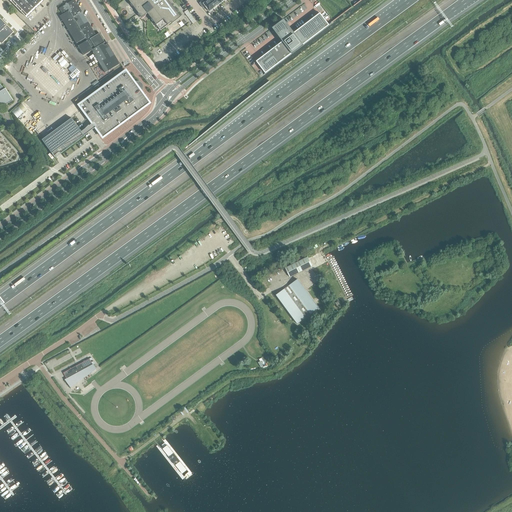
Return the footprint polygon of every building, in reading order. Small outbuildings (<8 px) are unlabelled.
[(9,0),(11,2),(15,6),(22,13),(26,17),(43,0),(9,0)] [(65,5),(59,8),(63,14),(60,16),(77,43),(80,42),(81,44),(78,46),(84,55),(93,50),(94,52),(93,53),(99,62),(100,63),(106,73),(113,69),(119,64),(120,64),(121,64),(108,44),(105,45),(104,43),(105,43),(99,33),(97,35),(95,36),(93,33),(83,15),(84,15),(84,14),(80,8),(79,9),(74,0),(73,0),(72,1),(68,3),(65,5)] [(128,0),(142,17),(144,16),(148,13),(161,30),(180,16),(167,0),(128,0)] [(216,7),(209,0),(203,0),(200,3),(203,8),(205,6),(210,12),(216,7)] [(196,21),(189,11),(185,14),(191,22),(193,24),(196,21)] [(325,28),(324,28),(328,25),(320,14),(316,17),(294,33),(284,19),(272,28),(282,42),(257,62),(266,73),(291,54),(292,54),(303,45),(325,28)] [(0,18),(0,39),(3,42),(13,32),(0,18)] [(17,37),(12,42),(17,48),(22,43),(17,37)] [(77,68),(70,76),(72,78),(73,79),(74,78),(80,72),(77,68)] [(126,71),(79,105),(103,138),(109,133),(110,132),(112,131),(113,129),(115,126),(116,124),(117,123),(119,122),(118,120),(120,118),(123,116),(126,121),(150,103),(142,92),(141,93),(141,92),(141,91),(142,91),(142,90),(143,90),(143,89),(143,88),(143,87),(143,86),(143,85),(143,84),(142,84),(142,83),(141,83),(140,82),(139,82),(138,82),(137,82),(136,82),(135,82),(134,83),(134,82),(126,71)] [(0,104),(3,107),(13,100),(6,88),(6,89),(6,90),(0,83),(0,104)] [(72,118),(65,123),(42,140),(55,157),(52,153),(60,147),(62,149),(63,152),(85,136),(74,122),(72,118)] [(285,268),(290,277),(295,275),(312,266),(308,257),(285,268)] [(285,288),(275,295),(297,325),(307,317),(319,309),(306,291),(297,279),(285,288)] [(89,359),(79,364),(87,376),(95,369),(89,359)] [(61,372),(65,381),(64,382),(65,383),(64,384),(68,389),(69,388),(69,389),(84,378),(87,376),(79,364),(77,365),(61,372)] [(167,445),(162,449),(183,476),(188,472),(167,445)]
